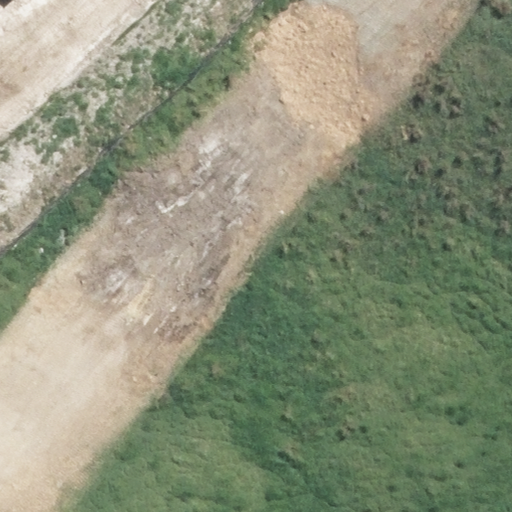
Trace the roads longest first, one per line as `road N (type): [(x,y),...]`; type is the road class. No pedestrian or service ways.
road 1 (track): [(23,511),(456,133),(511,107)]
road 2 (unclassified): [(333,314),(511,507)]
